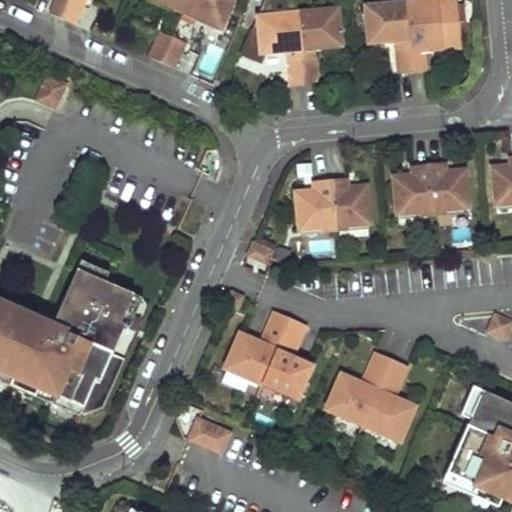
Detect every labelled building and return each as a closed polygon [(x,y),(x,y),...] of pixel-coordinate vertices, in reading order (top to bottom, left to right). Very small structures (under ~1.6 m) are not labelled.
[(87,0),(55,0),(49,13),(76,25),(87,0)] [(189,0),(163,0),(161,3),(183,14),(189,0)] [(233,0),(189,0),(183,14),(207,24),(209,20),(222,26),(233,0)] [(456,0),(447,0),(405,4),(411,74),(426,72),(424,50),(460,47),(456,0)] [(405,4),(366,7),(369,41),(393,39),(396,75),(411,74),(405,4)] [(336,12),(297,15),(303,86),(317,85),(314,49),(339,47),(336,12)] [(297,15),(258,18),(261,53),(286,51),(289,87),(303,86),(297,15)] [(187,43),(160,31),(149,57),(175,69),(187,43)] [(64,85),(48,78),(37,100),(54,108),(64,85)] [(511,157),(511,168),(493,169),(496,205),(511,203),(511,157)] [(443,164),(427,165),(432,211),(466,208),(463,172),(444,174),(443,164)] [(427,165),(412,166),(413,177),(394,178),(398,214),(432,211),(427,165)] [(345,179),(330,181),(334,227),(368,224),(365,188),(346,189),(345,179)] [(330,181),(314,182),(315,192),(296,194),(300,230),(334,227),(330,181)] [(274,251),(254,242),(248,256),(268,265),(274,251)] [(0,305),(0,372),(12,378),(8,386),(34,398),(38,389),(54,397),(83,409),(95,381),(99,383),(124,326),(120,324),(133,295),(104,283),(77,271),(51,328),(0,305)] [(241,298),(231,294),(227,304),(237,308),(241,298)] [(260,345),(239,337),(225,369),(296,400),(312,368),(291,359),(306,327),(274,313),(260,345)] [(511,323),(503,319),(496,336),(511,343),(511,323)] [(341,377),(327,410),(398,441),(413,409),(393,400),(407,368),(375,353),(361,386),(341,377)] [(12,378),(0,372),(0,382),(8,386),(12,378)] [(459,416),(468,420),(481,392),(472,387),(459,416)] [(54,397),(38,389),(34,398),(50,405),(54,397)] [(511,405),(481,392),(468,420),(445,474),(472,486),(500,499),(511,503),(511,405)] [(83,409),(54,397),(50,405),(79,417),(83,409)] [(228,435),(198,422),(189,440),(220,453),(228,435)] [(472,486),(445,474),(440,483),(468,495),(472,486)] [(500,499),(472,486),(468,495),(496,508),(500,499)]
